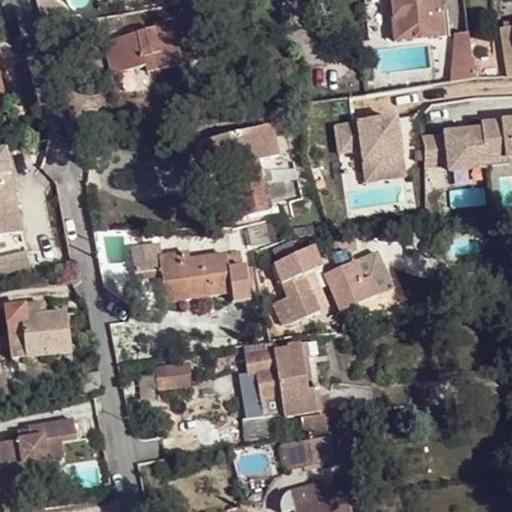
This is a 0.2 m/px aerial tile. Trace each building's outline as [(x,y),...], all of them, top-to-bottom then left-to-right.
[(389,0),(394,43),(444,38),(439,0),(389,0)] [(152,28),(118,38),(120,44),(105,48),(112,74),(145,65),(146,71),(182,61),(170,19),(152,25),(152,28)] [(511,28),(501,30),(508,78),(511,77),(511,28)] [(455,35),(449,84),(476,79),(468,34),(455,35)] [(103,42),(105,48),(120,44),(118,38),(103,42)] [(0,113),(9,111),(0,77),(0,113)] [(413,119),(346,128),(349,155),(375,151),(377,162),(372,162),(374,181),(417,175),(415,156),(418,156),(413,119)] [(481,132),(422,138),(425,167),(449,164),(450,171),(507,165),(507,158),(511,157),(511,124),(481,127),(481,132)] [(239,203),(244,220),(271,213),(263,181),(261,181),(258,165),(279,159),(271,127),(186,148),(194,181),(223,173),(231,171),(239,203)] [(0,237),(21,233),(16,202),(10,203),(6,177),(10,176),(6,150),(0,151),(0,237)] [(223,173),(231,205),(239,203),(231,171),(223,173)] [(6,177),(10,203),(16,202),(10,176),(6,177)] [(292,252),(295,257),(314,249),(311,243),(292,252)] [(132,250),(136,275),(162,270),(163,277),(166,296),(194,292),(195,299),(232,294),(233,303),(249,300),(246,283),(245,272),(244,267),(228,270),(226,254),(190,261),(188,253),(161,258),(159,246),(132,250)] [(272,305),(281,326),(291,325),(320,313),(304,278),(322,270),(316,255),(314,249),(295,257),(274,266),(287,299),(272,305)] [(0,259),(0,278),(2,278),(1,275),(33,267),(29,252),(0,259)] [(322,270),(325,277),(354,264),(349,252),(316,255),(322,270)] [(324,277),(340,314),(377,298),(369,280),(362,283),(354,264),(325,277),(324,277)] [(136,275),(137,281),(163,277),(162,270),(136,275)] [(252,271),(245,272),(246,283),(253,281),(252,271)] [(166,296),(167,304),(195,299),(194,292),(166,296)] [(5,309),(11,360),(71,353),(67,314),(45,317),(43,304),(5,309)] [(316,344),(308,345),(310,359),(318,357),(316,344)] [(275,353),(284,418),(317,412),(314,392),(307,393),(302,360),(310,359),(308,345),(288,348),(288,345),(282,346),(283,351),(275,353)] [(264,418),(264,423),(285,421),(284,418),(275,353),(246,358),(249,381),(257,379),(264,418)] [(156,369),(160,392),(190,387),(186,364),(156,369)] [(77,376),(81,399),(96,397),(104,395),(99,372),(77,376)] [(0,375),(0,407),(10,406),(4,375),(0,375)] [(407,387),(408,400),(442,397),(440,376),(406,379),(406,377),(391,379),(392,388),(407,387)] [(0,502),(7,501),(4,485),(39,479),(35,459),(65,454),(63,439),(78,437),(74,417),(28,424),(30,435),(0,440),(0,461),(2,471),(0,471),(0,502)] [(301,419),(303,438),(327,435),(325,417),(301,419)] [(243,421),(246,443),(267,440),(264,423),(264,418),(243,421)] [(337,437),(341,462),(360,458),(356,433),(337,437)] [(302,444),(307,468),(341,462),(337,437),(302,444)] [(285,447),(290,470),(307,468),(302,444),(285,447)] [(292,511),(294,511),(330,511),(327,502),(325,503),(320,486),(289,494),(285,495),(284,497),(282,499),(281,502),(280,504),(280,507),(280,510),(280,511),(292,511)] [(327,502),(330,511),(350,511),(345,496),(327,502)]
